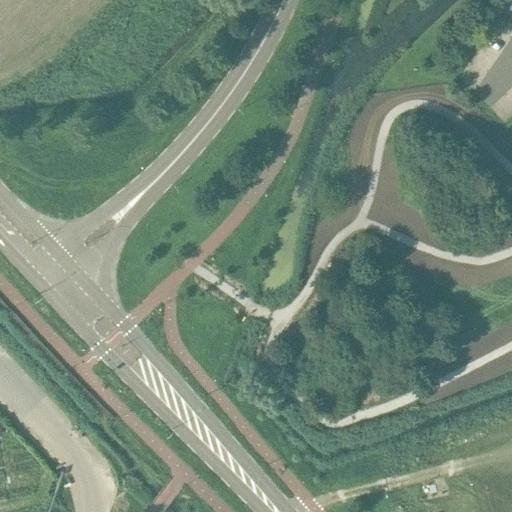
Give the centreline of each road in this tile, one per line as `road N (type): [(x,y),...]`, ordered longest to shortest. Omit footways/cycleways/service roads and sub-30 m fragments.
road 1 (tertiary): [(68,268),(184,151),(253,60),(281,0)]
road 2 (tertiary): [(280,511),(68,268)]
road 3 (tertiary): [(45,292),(258,511)]
road 4 (residential): [(87,511),(72,457),(0,382)]
